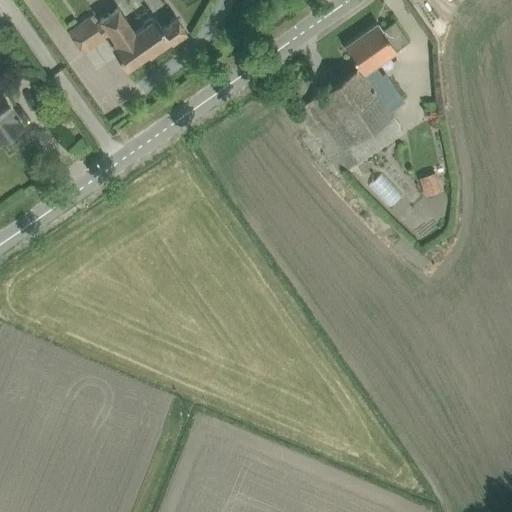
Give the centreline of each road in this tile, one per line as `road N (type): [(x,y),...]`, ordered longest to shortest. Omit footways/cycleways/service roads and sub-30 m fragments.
road 1 (tertiary): [(0,242),(348,0)]
road 2 (unknown): [(0,3),(116,162)]
